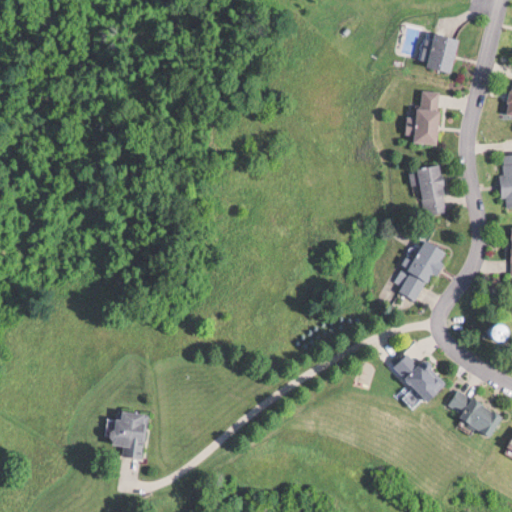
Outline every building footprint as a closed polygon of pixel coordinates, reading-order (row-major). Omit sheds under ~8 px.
[(427,35),(421,61),(454,69),(461,34),(437,29),(435,37),(427,35)] [(443,88),(421,87),(419,139),(441,140),(443,88)] [(446,162),(420,163),(420,170),(413,170),(414,181),(423,181),(425,211),(448,211),(446,162)] [(446,245),(426,238),(418,259),(408,255),(396,287),(425,299),(446,245)] [(511,338),(511,322),(491,322),(491,338),(511,338)] [(432,398),(451,380),(427,356),(423,361),(412,349),(398,363),(432,398)] [(450,405),(496,431),(507,412),(460,386),(450,405)] [(124,453),(144,456),(150,410),(120,406),(115,441),(126,442),(124,453)]
